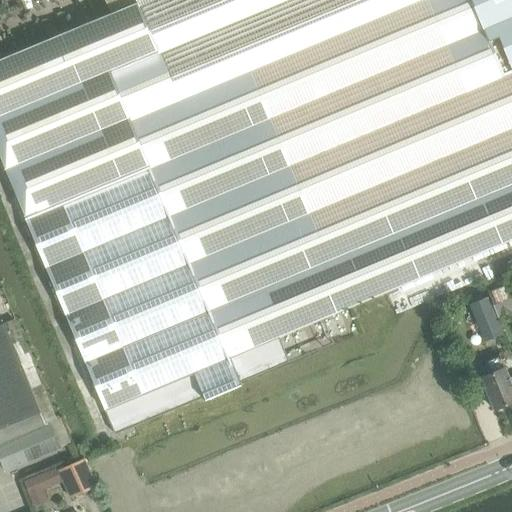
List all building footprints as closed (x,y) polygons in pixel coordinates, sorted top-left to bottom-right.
[(92,21),(0,59),(0,155),(25,217),(33,236),(46,269),(66,316),(86,363),(105,410),(116,435),(204,398),(205,401),(242,385),(231,358),(511,240),(511,0),(105,0),(111,12),(137,1),(138,2),(109,14),(108,15),(93,21),(92,21)] [(511,312),(511,289),(506,275),(486,284),(498,318),(511,312)] [(469,304),(485,342),(503,335),(489,296),(469,304)] [(51,423),(47,425),(5,323),(0,325),(0,459),(5,470),(61,447),(51,423)] [(480,376),(494,411),(511,403),(511,384),(501,357),(485,363),(489,373),(480,376)] [(85,459),(58,470),(70,498),(97,487),(85,459)] [(41,475),(24,482),(34,507),(48,501),(44,490),(47,489),(41,475)]
